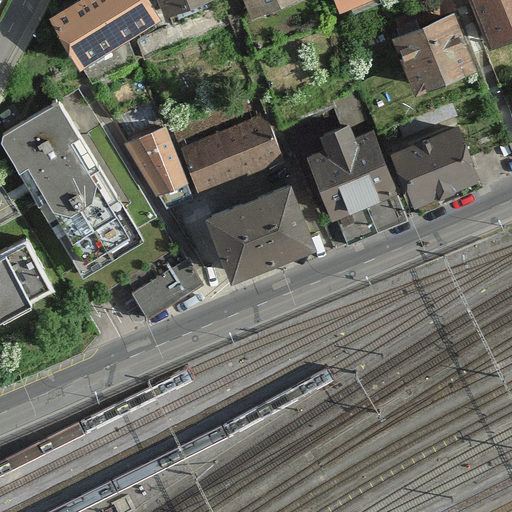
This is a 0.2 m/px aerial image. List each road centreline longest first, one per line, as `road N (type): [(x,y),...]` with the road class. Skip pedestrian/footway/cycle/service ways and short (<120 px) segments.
road 1 (motorway): [(511,205),(0,446)]
road 2 (secondary): [(0,413),(511,196)]
road 3 (motorway): [(150,511),(511,343)]
